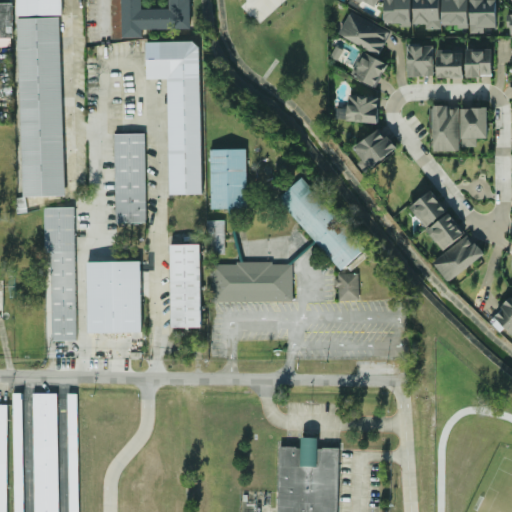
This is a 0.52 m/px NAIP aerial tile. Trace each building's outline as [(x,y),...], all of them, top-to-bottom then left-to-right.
[(17,15),(16,0),(61,0),(62,14),(17,15)] [(111,0),(112,38),(144,37),(144,30),(191,29),(191,0),(111,0)] [(379,0),(358,0),(375,8),(379,0)] [(384,0),(386,25),(412,24),(411,0),(384,0)] [(441,27),(440,0),(414,0),(415,27),(441,27)] [(469,0),(443,0),(443,27),(469,27),(469,0)] [(485,33),(485,28),(497,28),(497,0),(471,0),(471,33),(485,33)] [(12,3),(0,3),(0,46),(13,46),(12,3)] [(380,54),(391,31),(350,12),(339,36),(380,54)] [(25,196),(17,19),(61,17),(68,194),(25,196)] [(200,47),(202,193),(171,194),(170,78),(147,79),(146,42),(195,41),(200,47)] [(434,46),(408,46),(408,77),(434,76),(434,46)] [(492,49),(466,50),(467,77),(493,76),(492,49)] [(438,78),(464,77),(463,50),(438,51),(438,78)] [(378,86),(387,61),(361,52),(352,77),(378,86)] [(380,97),(349,95),(349,108),(338,108),(337,120),(378,122),(380,97)] [(434,151),(460,151),(460,108),(448,108),(448,106),(434,106),(434,151)] [(461,108),(462,147),(477,146),(477,138),(488,138),(487,108),(461,108)] [(396,151),(383,129),(355,145),(368,168),(396,151)] [(116,224),(115,134),(145,133),(146,223),(116,224)] [(212,209),(211,150),(247,149),(247,208),(212,209)] [(365,248),(342,269),(279,199),(303,178),(365,248)] [(448,210),(431,190),(410,208),(427,228),(448,210)] [(52,340),(51,252),(46,252),(45,208),(75,208),(76,340),(52,340)] [(443,251),(466,234),(451,213),(427,229),(443,251)] [(225,253),(208,254),(208,220),(224,220),(225,253)] [(485,254),(469,234),(433,262),(449,282),(485,254)] [(171,245),(200,244),(201,327),(171,328),(171,245)] [(89,332),(88,262),(141,261),(142,331),(89,332)] [(213,302),(213,264),(237,264),(237,261),(273,261),(273,264),(294,264),(294,301),(213,302)] [(340,300),(339,274),(357,273),(359,300),(340,300)] [(511,299),(494,315),(511,334),(511,299)] [(13,511),(13,393),(25,393),(25,511),(69,511),(69,393),(79,393),(79,511),(13,511)] [(34,511),(34,393),(58,393),(59,511),(34,511)] [(7,511),(8,405),(0,404),(0,511),(7,511)] [(278,511),(280,447),(302,447),(302,438),(318,438),(318,448),(340,448),(338,511),(278,511)]
